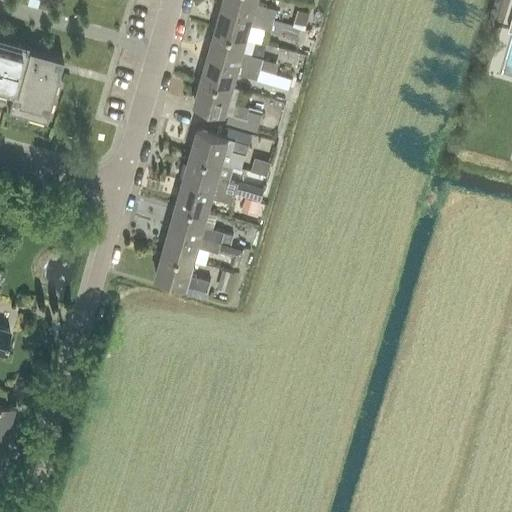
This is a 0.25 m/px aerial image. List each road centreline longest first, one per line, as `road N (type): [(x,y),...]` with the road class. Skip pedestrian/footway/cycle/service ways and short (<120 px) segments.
road 1 (residential): [(28,511),(121,190)]
road 2 (residential): [(121,190),(175,0)]
road 3 (residential): [(121,190),(0,156)]
